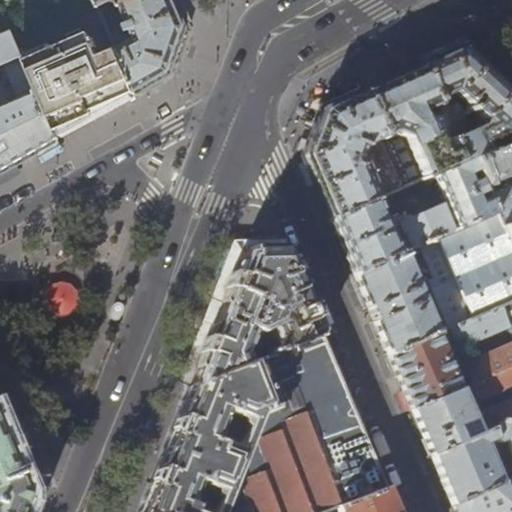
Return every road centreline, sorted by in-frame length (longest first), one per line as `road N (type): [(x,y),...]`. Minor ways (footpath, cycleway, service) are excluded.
road 1 (residential): [(423,511),(244,88)]
road 2 (secondary): [(190,233),(82,511)]
road 3 (secondary): [(244,88),(190,233)]
road 4 (residential): [(112,160),(244,88)]
road 5 (secondary): [(244,88),(265,42),(333,0)]
road 6 (residential): [(0,223),(112,160)]
